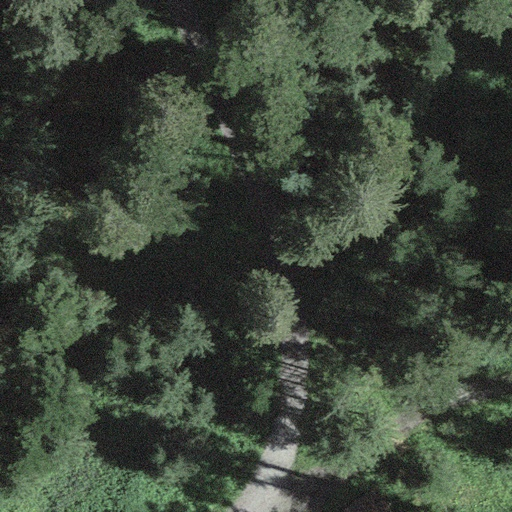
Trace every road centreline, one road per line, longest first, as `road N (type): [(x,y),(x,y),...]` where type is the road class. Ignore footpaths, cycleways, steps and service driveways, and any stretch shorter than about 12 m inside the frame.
road 1 (track): [(268,511),(310,371),(230,92),(187,0)]
road 2 (track): [(511,381),(318,478),(272,511)]
